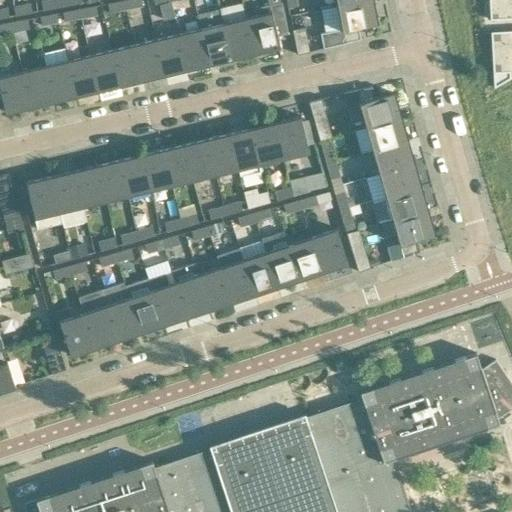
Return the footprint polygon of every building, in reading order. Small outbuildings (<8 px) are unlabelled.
[(43,10),(60,7),(58,0),(47,0),(41,1),(43,10)] [(110,13),(126,9),(124,0),(108,4),(110,13)] [(140,0),(126,0),(124,0),(126,9),(142,6),(140,0)] [(323,48),(361,39),(359,28),(378,24),(373,0),(365,0),(337,6),(341,29),(320,33),(323,48)] [(511,0),(489,0),(490,20),(511,18),(511,0)] [(256,15),(246,17),(255,53),(280,47),(277,36),(287,34),(288,34),(282,2),(281,2),(269,5),(255,8),(256,15)] [(14,7),(15,16),(32,12),(30,3),(14,7)] [(243,4),(220,9),(223,23),(232,58),(255,53),(246,17),(243,4)] [(96,6),(95,6),(79,9),(81,18),(95,15),(97,15),(96,6)] [(0,9),(0,18),(9,17),(7,8),(0,9)] [(65,21),(81,18),(79,9),(63,12),(65,21)] [(58,23),(57,14),(40,17),(42,26),(58,23)] [(27,19),(11,22),(13,31),(29,28),(27,19)] [(0,33),(13,31),(11,22),(0,24),(0,33)] [(223,23),(201,28),(209,64),(217,62),(219,67),(233,64),(232,58),(223,23)] [(298,55),(310,52),(305,27),(292,30),(298,55)] [(187,69),(209,64),(201,28),(178,33),(187,69)] [(511,30),(491,32),(494,88),(511,76),(511,30)] [(178,33),(156,39),(165,74),(187,69),(178,33)] [(156,39),(134,44),(143,80),(165,74),(156,39)] [(120,85),(143,80),(134,44),(112,49),(120,85)] [(95,53),(90,55),(98,90),(120,85),(112,49),(95,53)] [(68,60),(76,96),(95,91),(98,90),(90,55),(68,60)] [(54,101),(76,96),(68,60),(45,65),(54,101)] [(22,71),(31,106),(54,101),(45,65),(22,71)] [(0,89),(5,112),(31,106),(22,71),(0,75),(0,89)] [(353,91),(344,93),(346,100),(348,107),(359,105),(366,128),(401,117),(394,92),(376,98),(372,86),(353,91)] [(309,102),(320,141),(332,137),(321,98),(309,102)] [(300,116),(275,122),(284,157),(309,151),(300,116)] [(408,140),(401,117),(366,128),(372,151),(408,140)] [(275,122),(252,127),(260,163),(284,157),(275,122)] [(252,127),(230,133),(238,168),(240,176),(262,170),(260,163),(252,127)] [(230,133),(207,138),(216,174),(238,168),(230,133)] [(207,138),(185,143),(194,179),(216,174),(207,138)] [(372,151),(379,174),(415,163),(408,140),(372,151)] [(185,143),(163,149),(172,184),(194,179),(185,143)] [(322,148),(326,164),(335,161),(331,145),(322,148)] [(163,149),(141,154),(149,190),(172,184),(163,149)] [(127,195),(149,190),(141,154),(119,159),(127,195)] [(119,159),(97,165),(105,200),(127,195),(119,159)] [(335,161),(326,164),(331,179),(340,177),(335,161)] [(421,186),(415,163),(379,174),(386,197),(421,186)] [(74,170),(83,206),(95,203),(105,200),(97,165),(95,165),(74,170)] [(51,176),(63,223),(63,227),(87,221),(83,206),(74,170),(51,176)] [(37,229),(63,223),(51,176),(26,182),(27,185),(19,188),(27,215),(33,213),(37,229)] [(307,182),(291,187),(293,195),(309,191),(307,182)] [(428,210),(421,186),(386,197),(392,220),(428,210)] [(275,191),(277,200),(293,195),(291,187),(275,191)] [(344,191),(335,194),(340,210),(349,207),(344,191)] [(328,192),(315,195),(318,203),(331,199),(328,192)] [(248,208),(264,204),(262,195),(246,200),(248,208)] [(318,203),(315,195),(299,200),(302,209),(318,204),(318,203)] [(286,213),(302,209),(299,200),(283,204),(286,213)] [(240,201),(224,206),(226,215),(242,210),(240,201)] [(208,210),(211,219),(226,215),(224,206),(208,210)] [(18,207),(6,211),(8,217),(19,213),(18,207)] [(353,223),(349,207),(340,210),(344,226),(353,223)] [(269,208),(254,213),(256,222),(272,217),(269,208)] [(435,235),(428,210),(392,220),(403,256),(401,257),(420,251),(416,240),(435,235)] [(7,233),(24,228),(19,213),(8,217),(3,218),(7,233)] [(256,222),(254,213),(238,218),(240,227),(256,222)] [(196,214),(180,219),(182,227),(198,223),(196,214)] [(164,223),(167,232),(182,227),(180,219),(164,223)] [(223,222),(207,226),(210,235),(226,231),(223,222)] [(210,235),(207,226),(191,231),(194,240),(210,235)] [(152,227),(136,231),(139,240),(155,235),(152,227)] [(336,228),(311,236),(323,271),(347,263),(336,228)] [(358,272),(371,268),(359,229),(347,233),(358,272)] [(120,236),(123,244),(139,240),(136,231),(120,236)] [(261,238),(266,251),(277,286),(300,279),(288,244),(284,231),(261,238)] [(179,244),(177,235),(161,240),(164,248),(179,244)] [(300,279),(323,271),(311,236),(288,244),(300,279)] [(101,251),(117,246),(114,237),(98,242),(101,251)] [(148,253),(164,248),(161,240),(145,244),(148,253)] [(85,246),(69,250),(72,259),(88,254),(85,246)] [(131,248),(115,253),(117,262),(133,257),(131,248)] [(72,259),(69,250),(53,255),(56,264),(72,259)] [(254,294),(277,286),(266,251),(243,259),(254,294)] [(117,262),(115,253),(99,257),(101,266),(117,262)] [(243,259),(220,267),(232,301),(254,294),(243,259)] [(87,270),(85,262),(69,266),(71,275),(87,270)] [(194,263),(171,271),(174,282),(186,317),(209,309),(197,274),(194,263)] [(55,279),(71,275),(69,266),(53,271),(55,277),(55,279)] [(209,309),(232,301),(220,267),(197,274),(209,309)] [(53,271),(43,273),(45,280),(55,277),(53,271)] [(166,274),(149,280),(163,324),(186,317),(174,282),(169,284),(166,274)] [(148,279),(125,286),(129,297),(140,332),(163,324),(149,280),(148,279)] [(39,280),(30,283),(33,294),(42,292),(39,280)] [(118,339),(140,332),(129,297),(125,286),(124,281),(101,289),(118,339)] [(83,312),(95,347),(118,339),(101,289),(78,297),(83,312)] [(70,355),(95,347),(83,312),(59,320),(70,355)] [(52,374),(66,369),(57,342),(43,346),(52,374)] [(0,390),(8,388),(15,386),(2,347),(0,347),(0,390)] [(152,460),(95,479),(23,503),(26,511),(411,511),(394,459),(500,423),(498,418),(511,408),(511,406),(485,366),(484,367),(484,368),(482,369),(476,352),(360,391),(362,397),(305,416),(304,413),(209,445),(210,448),(154,466),(152,460)]
